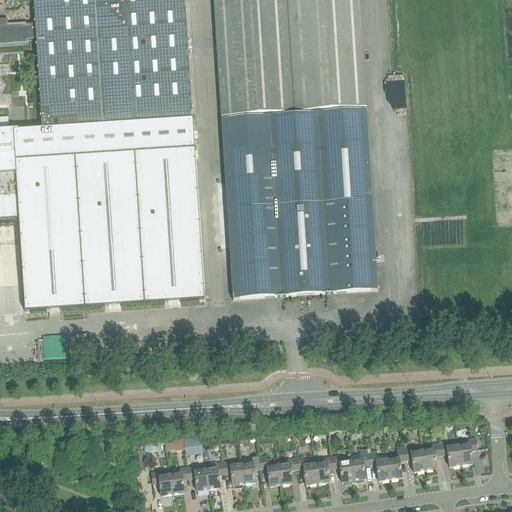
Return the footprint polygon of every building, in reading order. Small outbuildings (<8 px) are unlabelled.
[(33,0),(42,129),(0,131),(0,220),(19,220),(25,312),(204,300),(184,0),(33,0)] [(214,0),(222,118),(293,113),(366,109),(359,0),(214,0)] [(0,47),(27,45),(27,43),(27,42),(28,42),(28,41),(36,41),(35,25),(26,25),(26,24),(8,25),(8,20),(0,20),(0,47)] [(222,121),(233,302),(377,293),(377,288),(379,288),(378,282),(377,282),(366,112),(222,121)] [(464,447),(458,447),(461,468),(472,466),(471,453),(477,453),(475,440),(468,441),(463,442),(464,447)] [(142,444),(142,453),(151,453),(151,443),(142,444)] [(446,444),(439,445),(441,458),(448,457),(449,469),(461,468),(458,447),(447,449),(446,444)] [(433,451),(422,453),(425,473),(436,471),(434,458),(441,458),(439,445),(432,446),(433,451)] [(404,450),(405,462),(412,461),(414,474),(425,473),(422,453),(417,453),(417,448),(404,450)] [(350,457),(350,463),(353,485),(356,484),(357,485),(362,485),(363,483),(363,482),(365,481),(363,468),(369,467),(368,455),(367,450),(360,451),(361,455),(350,457)] [(398,455),(386,457),(387,462),(390,482),(401,480),(399,463),(405,462),(404,450),(397,451),(398,455)] [(134,453),(136,466),(144,465),(142,452),(134,453)] [(375,454),(368,455),(369,467),(375,467),(378,483),(390,482),(387,462),(386,457),(375,458),(375,454)] [(270,489),(281,487),(278,468),(272,469),(271,460),(266,461),(265,458),(258,459),(260,471),(267,470),(270,489)] [(344,486),(345,487),(351,486),(352,485),(353,485),(350,463),(339,465),(338,458),(331,459),(333,471),(339,470),(341,485),(343,484),(344,486)] [(258,459),(240,462),(241,467),(244,487),(255,485),(254,472),(260,471),(258,459)] [(302,459),(295,460),(297,472),(303,471),(306,488),(317,486),(314,466),(308,467),(307,461),(302,462),(302,459)] [(320,465),(314,466),(317,486),(328,485),(327,472),(333,471),(331,459),(319,461),(320,465)] [(297,472),(295,460),(288,461),(277,463),(278,468),(281,487),(292,486),(290,473),(297,472)] [(229,464),(222,465),(224,476),(231,475),(232,488),(234,488),(235,490),(236,491),(242,490),(243,489),(242,487),(244,487),(241,467),(235,468),(234,462),(229,462),(229,464)] [(212,471),(205,472),(208,492),(220,490),(218,477),(224,476),(222,465),(216,466),(215,464),(211,465),(212,471)] [(199,468),(186,470),(188,481),(195,480),(197,494),(208,492),(205,472),(200,473),(199,468)] [(180,476),(169,477),(172,497),(184,495),(182,482),(188,481),(186,470),(180,471),(180,476)] [(172,497),(169,477),(158,479),(158,474),(151,475),(153,486),(159,486),(161,498),(172,497)]
